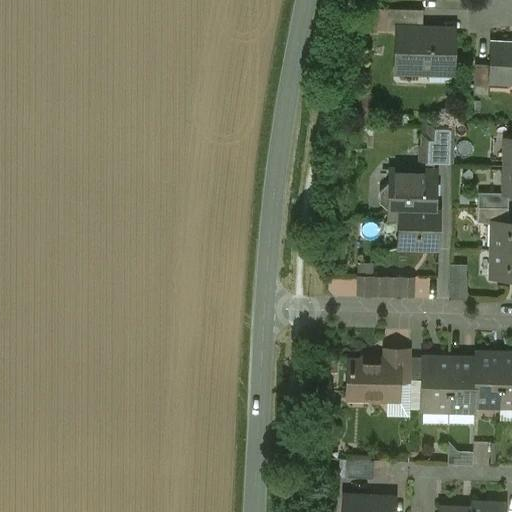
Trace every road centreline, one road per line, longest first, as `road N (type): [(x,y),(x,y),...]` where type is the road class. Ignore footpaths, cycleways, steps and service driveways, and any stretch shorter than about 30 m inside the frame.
road 1 (secondary): [(264,309),(275,184),(308,0)]
road 2 (residential): [(511,316),(264,309)]
road 3 (secondary): [(254,511),(264,309)]
